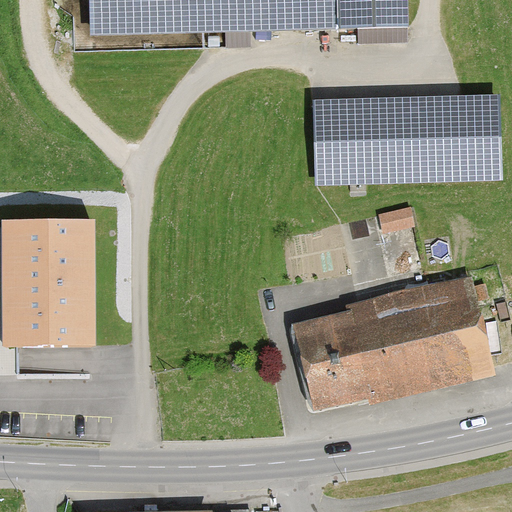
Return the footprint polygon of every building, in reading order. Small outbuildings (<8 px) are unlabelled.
[(85,0),(86,42),(418,40),(415,0),(85,0)] [(501,102),(310,106),(315,192),(505,185),(501,102)] [(379,209),(382,228),(415,222),(412,203),(379,209)] [(88,235),(7,236),(8,349),(89,348),(88,235)] [(495,375),(466,277),(287,316),(312,412),(495,375)]
